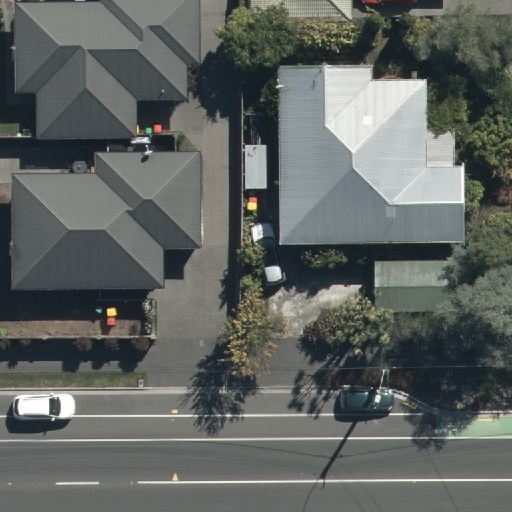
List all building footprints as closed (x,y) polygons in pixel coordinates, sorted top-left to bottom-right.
[(96,0),(97,2),(15,2),(16,92),(36,92),(36,137),(137,136),(137,100),(187,100),(187,65),(201,65),(200,0),(96,0)] [(250,0),(250,17),(351,18),(350,0),(250,0)] [(372,57),(275,58),(276,241),(465,239),(464,163),(452,163),(451,125),(423,125),(423,77),(372,77),(372,57)] [(94,174),(12,175),(13,287),(163,286),(163,249),(201,249),(201,150),(94,151),(94,174)] [(458,252),(370,254),(371,313),(459,311),(458,252)]
